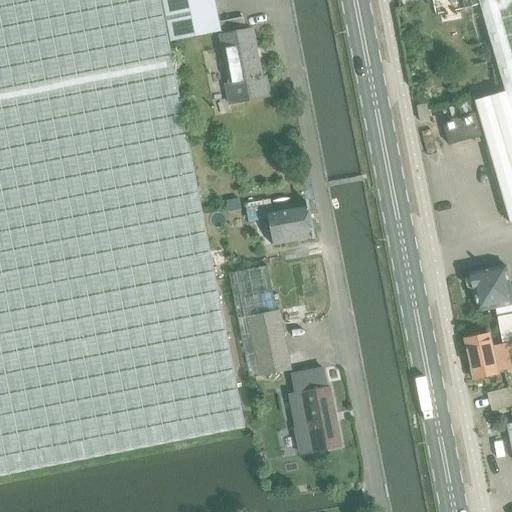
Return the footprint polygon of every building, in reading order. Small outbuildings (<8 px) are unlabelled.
[(0,0),(0,477),(244,429),(168,43),(159,0),(0,0)] [(215,0),(160,0),(169,41),(220,31),(222,30),(220,23),(215,0)] [(511,0),(461,0),(464,10),(480,5),(505,93),(511,118),(511,0)] [(268,97),(264,77),(260,78),(251,30),(245,31),(242,18),(220,23),(222,30),(220,31),(221,36),(219,36),(230,88),(226,89),(229,105),(268,97)] [(477,111),(484,136),(510,224),(511,223),(511,118),(505,93),(475,102),(477,111)] [(477,111),(471,113),(469,103),(448,109),(451,119),(441,121),(448,146),(484,136),(477,111)] [(416,106),(419,122),(430,119),(427,104),(416,106)] [(238,199),(226,201),(228,212),(240,210),(238,199)] [(311,237),(305,203),(271,210),(269,200),(244,204),(247,221),(267,218),(272,245),(311,237)] [(276,312),(267,266),(228,274),(249,381),(259,379),(292,372),(280,311),(276,312)] [(511,307),(504,266),(467,274),(468,276),(463,280),(466,289),(470,290),(471,292),(473,292),(478,312),(494,308),(502,345),(491,347),(490,347),(492,356),(508,352),(511,350),(511,307)] [(297,306),(282,309),(285,321),(299,318),(297,306)] [(491,347),(488,335),(463,340),(472,380),(497,374),(496,370),(511,366),(511,350),(508,352),(492,356),(490,347),(491,347)] [(295,394),(288,396),(291,412),(295,430),(300,454),(312,452),(341,446),(330,390),(327,391),(322,369),(291,375),(295,394)]
